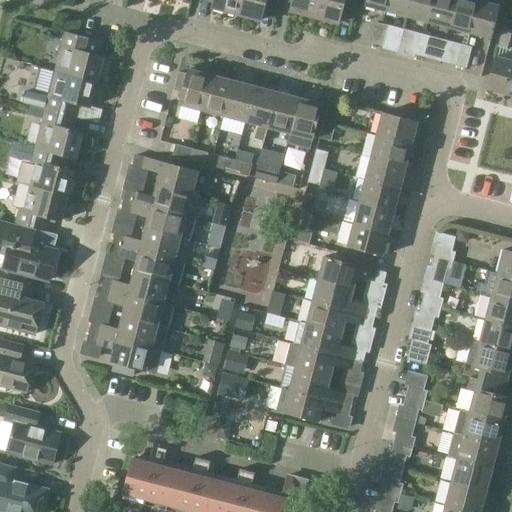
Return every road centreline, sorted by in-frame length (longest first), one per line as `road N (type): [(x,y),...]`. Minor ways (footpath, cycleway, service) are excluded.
road 1 (residential): [(71,511),(90,420),(61,350),(150,35)]
road 2 (residential): [(150,35),(169,29),(292,63),(322,49),(428,78),(450,99),(429,198)]
road 3 (residential): [(345,511),(429,198)]
